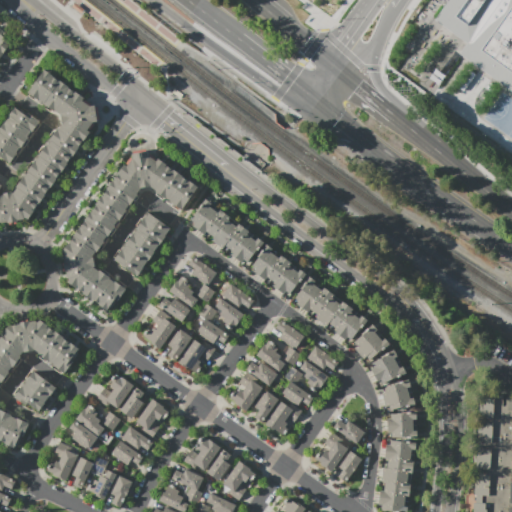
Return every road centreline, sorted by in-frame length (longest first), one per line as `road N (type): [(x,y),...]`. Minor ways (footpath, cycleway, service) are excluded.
road 1 (residential): [(47,296),(351,511)]
road 2 (residential): [(187,237),(343,351),(355,368),(377,436),(360,511)]
road 3 (residential): [(25,471),(187,237)]
road 4 (residential): [(132,511),(273,301)]
road 5 (residential): [(4,240),(1,309),(30,310),(51,289),(52,265),(38,245),(4,240)]
road 6 (tertiary): [(403,301),(400,288),(256,183),(244,185)]
road 7 (tertiary): [(244,185),(324,251),(403,301)]
road 8 (residential): [(355,368),(253,511)]
road 9 (residential): [(38,245),(141,103)]
road 10 (trunk): [(371,144),(511,244)]
road 11 (trunk): [(511,208),(393,113)]
road 12 (trunk): [(184,27),(306,111)]
road 13 (tertiary): [(141,103),(127,78),(34,11)]
road 14 (tertiary): [(34,11),(48,34),(141,103)]
road 15 (tertiary): [(451,511),(461,433),(459,392),(446,374)]
road 16 (tertiary): [(446,374),(438,511)]
road 17 (residential): [(0,164),(13,174),(50,121),(14,94)]
